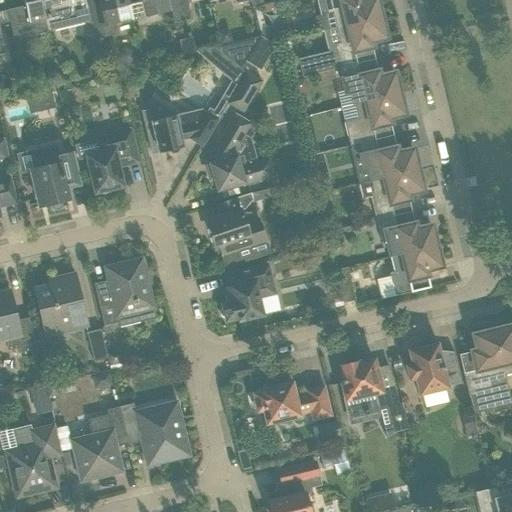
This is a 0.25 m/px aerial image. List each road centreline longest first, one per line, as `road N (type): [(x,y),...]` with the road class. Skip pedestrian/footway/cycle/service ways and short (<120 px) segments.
road 1 (residential): [(492,277),(458,295),(198,360)]
road 2 (residential): [(0,252),(128,222),(153,225),(169,249),(198,360)]
road 3 (residential): [(492,277),(474,244),(415,0)]
road 4 (residential): [(213,470),(196,484),(87,511)]
